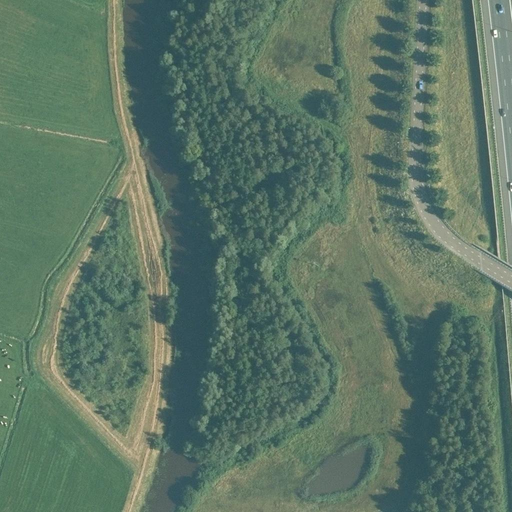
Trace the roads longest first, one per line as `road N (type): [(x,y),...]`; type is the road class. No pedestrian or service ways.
road 1 (unclassified): [(511,281),(449,240),(420,196),(423,0)]
road 2 (motorway): [(496,0),(511,135)]
